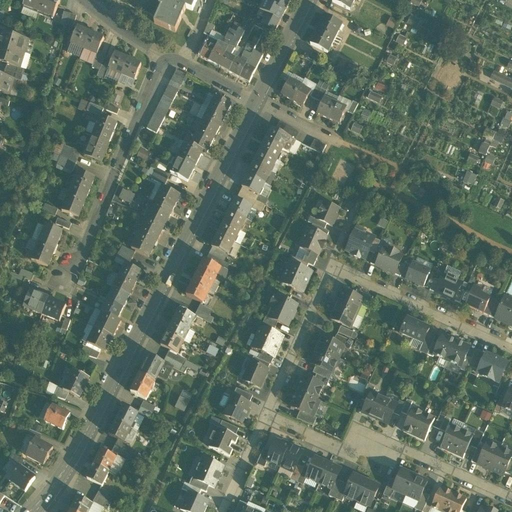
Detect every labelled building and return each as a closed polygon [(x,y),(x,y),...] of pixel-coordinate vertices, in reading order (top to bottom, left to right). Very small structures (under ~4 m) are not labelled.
[(30,11),(38,15),(43,0),(26,0),(24,7),(30,10),(30,11)] [(60,3),(52,0),(43,0),(38,15),(45,18),(46,16),(53,19),(60,3)] [(175,33),(186,9),(173,3),(166,0),(164,0),(158,15),(160,16),(157,24),(155,23),(154,24),(175,33)] [(196,0),(174,0),(173,3),(186,9),(192,11),(196,0)] [(275,0),(272,5),(285,12),(290,2),(286,0),(275,0)] [(333,0),(333,2),(350,11),(354,0),(333,0)] [(259,12),(261,12),(267,15),(280,22),(285,12),(272,5),(268,3),(265,1),(259,12)] [(35,20),(38,15),(30,11),(30,10),(24,7),(20,14),(35,20)] [(258,17),(264,21),(267,15),(261,12),(258,17)] [(61,24),(67,26),(70,15),(64,13),(61,24)] [(77,16),(70,15),(67,26),(74,28),(77,16)] [(280,22),(267,15),(264,21),(261,26),(265,28),(275,33),(280,22)] [(310,45),(327,54),(342,25),(325,17),(310,45)] [(416,27),(419,21),(410,17),(407,23),(416,27)] [(398,22),(390,18),(386,26),(394,30),(398,22)] [(203,35),(209,37),(212,32),(214,27),(208,24),(203,35)] [(363,29),(357,26),(354,32),(360,36),(363,29)] [(71,44),(84,49),(91,33),(78,28),(71,44)] [(225,42),(226,43),(230,45),(236,33),(231,31),(230,30),(226,39),(225,42)] [(230,45),(229,47),(235,50),(236,49),(244,32),(238,30),(236,33),(230,45)] [(28,40),(29,41),(31,35),(30,35),(17,31),(16,36),(29,40),(28,40)] [(0,47),(23,54),(25,48),(26,49),(26,48),(28,40),(29,40),(16,36),(15,36),(15,37),(0,32),(0,47)] [(208,39),(209,39),(219,44),(222,37),(212,32),(209,37),(208,39)] [(104,39),(91,33),(84,49),(97,54),(104,39)] [(209,39),(207,44),(216,49),(219,44),(209,39)] [(229,47),(230,45),(226,43),(224,46),(219,44),(216,49),(226,54),(229,47)] [(244,52),(244,53),(245,52),(251,55),(253,52),(256,46),(252,44),(249,43),(244,52)] [(84,49),(71,44),(67,53),(80,59),(84,49)] [(209,62),(216,49),(207,44),(200,57),(209,62)] [(24,55),(23,54),(0,47),(0,61),(7,64),(7,65),(20,69),(24,55)] [(231,57),(235,50),(229,47),(226,54),(231,57)] [(26,49),(24,55),(31,57),(33,50),(26,48),(26,49)] [(97,54),(84,49),(80,59),(80,61),(93,66),(97,54)] [(219,67),(226,54),(216,49),(209,62),(219,67)] [(240,51),(236,49),(235,50),(231,57),(236,60),(240,51)] [(241,60),(240,62),(246,65),(251,55),(245,52),(244,53),(241,60)] [(251,55),(246,65),(255,70),(262,57),(253,52),(251,55)] [(303,58),(314,64),(317,57),(306,52),(303,58)] [(92,68),(99,71),(105,57),(97,54),(93,66),(92,68)] [(108,70),(122,75),(128,60),(115,54),(112,60),(108,70)] [(229,73),(236,60),(231,57),(226,54),(219,67),(229,73)] [(112,60),(105,57),(99,71),(107,74),(108,70),(112,60)] [(141,65),(128,60),(122,75),(135,81),(141,65)] [(239,78),(246,65),(240,62),(236,60),(229,73),(239,78)] [(347,63),(341,60),(338,67),(344,70),(347,63)] [(7,65),(5,71),(4,76),(14,79),(14,80),(22,82),(24,76),(23,76),(24,70),(20,69),(7,65)] [(249,83),(255,70),(246,65),(239,78),(249,83)] [(107,74),(104,80),(118,85),(119,83),(122,75),(108,70),(107,74)] [(511,90),(511,89),(511,80),(493,70),(489,78),(511,90)] [(107,74),(99,71),(97,77),(104,80),(107,74)] [(177,71),(174,76),(184,81),(186,75),(177,71)] [(300,87),(304,81),(293,75),(293,76),(287,73),(282,81),(288,84),(290,81),(300,87)] [(0,93),(7,95),(8,89),(11,90),(14,80),(14,79),(4,76),(0,75),(0,93)] [(122,75),(119,83),(132,88),(135,81),(122,75)] [(181,86),(184,81),(174,76),(171,81),(181,86)] [(171,81),(168,86),(178,91),(181,86),(171,81)] [(281,96),(292,102),(300,87),(290,81),(288,84),(281,96)] [(304,81),(300,87),(311,93),(309,97),(310,98),(316,88),(304,81)] [(321,89),(321,90),(326,92),(329,87),(323,84),(321,89)] [(168,86),(165,91),(175,97),(178,91),(168,86)] [(311,93),(300,87),(292,102),(303,108),(309,97),(311,93)] [(310,98),(316,100),(321,90),(321,89),(316,87),(316,88),(310,98)] [(215,97),(222,101),(225,95),(214,90),(211,95),(215,97)] [(326,92),(321,90),(316,100),(321,103),(326,93),(326,92)] [(165,91),(162,97),(173,102),(175,97),(165,91)] [(367,98),(378,104),(381,97),(370,92),(367,98)] [(338,98),(326,93),(321,103),(322,104),(324,100),(335,105),(338,98)] [(203,106),(209,110),(215,97),(211,95),(209,94),(203,106)] [(162,97),(160,102),(170,107),(173,102),(162,97)] [(215,97),(209,110),(225,118),(231,105),(222,101),(215,97)] [(346,110),(345,112),(347,113),(352,103),(339,97),(338,98),(335,105),(346,110)] [(490,107),(500,109),(501,101),(492,98),(490,107)] [(0,105),(1,106),(10,109),(12,103),(0,99),(0,105)] [(317,115),(328,120),(335,105),(324,100),(322,104),(317,115)] [(160,102),(157,107),(167,113),(170,107),(160,102)] [(347,113),(353,115),(358,105),(353,102),(352,103),(347,113)] [(107,111),(117,115),(120,108),(115,105),(110,103),(107,111)] [(89,112),(101,117),(103,110),(92,105),(89,112)] [(346,110),(335,105),(328,120),(340,125),(345,112),(346,110)] [(157,107),(154,113),(165,118),(167,113),(157,107)] [(209,110),(203,122),(219,129),(225,118),(209,110)] [(154,113),(151,118),(162,124),(165,118),(154,113)] [(93,135),(92,137),(109,144),(117,124),(101,117),(97,126),(93,135)] [(159,129),(162,124),(151,118),(149,124),(159,129)] [(503,118),(500,126),(508,129),(511,121),(503,118)] [(203,122),(197,133),(213,141),(219,129),(203,122)] [(275,131),(285,136),(287,132),(289,127),(279,122),(275,131)] [(93,135),(97,126),(89,123),(86,132),(93,135)] [(353,123),(350,131),(359,135),(362,127),(353,123)] [(156,134),(159,129),(149,124),(146,129),(156,134)] [(289,127),(287,132),(297,137),(299,133),(289,127)] [(266,141),(282,150),(288,138),(285,136),(275,131),(272,129),(266,141)] [(295,141),(297,137),(287,132),(285,136),(288,138),(295,141)] [(197,133),(191,145),(203,151),(206,153),(213,141),(197,133)] [(493,140),(502,142),(504,135),(495,133),(493,140)] [(101,164),(109,144),(92,137),(84,157),(101,164)] [(295,141),(288,138),(282,150),(287,152),(288,153),(289,153),(295,141)] [(310,149),(321,155),(326,146),(314,140),(310,149)] [(260,153),(276,161),(282,150),(266,141),(260,153)] [(301,144),(295,141),(289,153),(295,156),(301,144)] [(178,158),(180,159),(195,166),(203,151),(191,145),(188,143),(183,152),(181,151),(178,158)] [(477,153),(484,156),(489,146),(481,143),(477,153)] [(64,146),(60,156),(76,162),(80,153),(64,146)] [(137,158),(142,160),(146,152),(141,150),(137,158)] [(287,152),(282,150),(276,161),(281,164),(287,152)] [(254,164),(270,173),(276,161),(260,153),(254,164)] [(469,154),(466,162),(475,166),(478,158),(469,154)] [(486,155),(482,168),(488,170),(493,158),(486,155)] [(73,170),(76,162),(60,156),(57,163),(73,170)] [(187,183),(195,166),(180,159),(175,168),(173,167),(170,174),(187,183)] [(281,164),(276,161),(270,173),(275,175),(281,164)] [(254,164),(248,176),(264,184),(269,175),(270,173),(254,164)] [(157,170),(154,174),(166,180),(168,175),(157,170)] [(78,172),(70,192),(86,199),(95,179),(78,172)] [(465,172),(462,182),(472,186),(476,175),(465,172)] [(163,186),(166,180),(154,174),(152,180),(163,186)] [(258,196),(264,184),(248,176),(242,188),(258,196)] [(240,193),(261,204),(264,199),(258,196),(242,188),(240,193)] [(155,203),(157,204),(172,212),(180,197),(165,189),(160,197),(158,196),(155,203)] [(125,191),(121,200),(131,205),(136,196),(125,191)] [(78,219),(86,199),(70,192),(62,212),(78,219)] [(252,209),(257,212),(261,214),(265,206),(261,204),(240,193),(239,194),(236,200),(252,209)] [(229,212),(246,221),(252,209),(236,200),(235,200),(229,212)] [(327,225),(332,227),(340,210),(324,203),(317,220),(327,225)] [(147,219),(149,220),(164,227),(172,212),(157,204),(152,213),(150,212),(147,219)] [(43,213),(58,219),(61,212),(46,206),(43,213)] [(251,223),(257,212),(252,209),(246,221),(251,223)] [(229,212),(223,224),(240,232),(246,221),(229,212)] [(312,225),(318,227),(324,230),(327,225),(317,220),(310,217),(308,223),(312,225)] [(71,224),(58,219),(56,225),(69,230),(71,224)] [(139,234),(141,235),(156,243),(164,227),(149,220),(144,228),(143,227),(139,234)] [(385,231),(388,223),(380,220),(377,227),(385,231)] [(240,232),(245,235),(251,223),(246,221),(240,232)] [(223,224),(217,235),(234,244),(240,232),(223,224)] [(47,226),(39,243),(54,250),(56,245),(57,246),(62,232),(47,226)] [(358,226),(356,231),(365,235),(367,230),(358,226)] [(329,232),(324,230),(318,227),(315,233),(326,238),(329,232)] [(311,253),(318,256),(321,249),(322,250),(325,244),(324,243),(326,238),(315,233),(310,230),(308,230),(300,248),(311,253)] [(360,257),(366,260),(369,252),(375,240),(365,235),(356,231),(347,251),(355,255),(354,256),(359,259),(360,257)] [(245,235),(240,232),(234,244),(239,246),(245,235)] [(148,259),(156,243),(141,235),(137,244),(135,243),(131,250),(148,259)] [(231,249),(234,244),(217,235),(211,247),(212,248),(227,255),(228,256),(231,249)] [(369,252),(374,255),(375,253),(380,242),(375,240),(369,252)] [(450,245),(443,242),(440,249),(447,252),(450,245)] [(53,254),(54,250),(39,243),(32,261),(48,268),(53,254)] [(239,246),(234,244),(231,249),(237,252),(240,247),(239,246)] [(457,248),(450,245),(447,252),(446,254),(453,257),(457,248)] [(121,248),(119,252),(131,258),(133,254),(121,248)] [(209,255),(223,262),(227,255),(212,248),(209,255)] [(376,266),(395,275),(399,264),(402,258),(397,256),(398,254),(389,250),(388,252),(383,250),(381,256),(376,266)] [(129,263),(131,258),(119,252),(116,257),(129,263)] [(308,258),(316,261),(318,256),(311,253),(308,258)] [(370,264),(376,266),(381,256),(375,253),(374,255),(370,264)] [(229,265),(223,262),(209,255),(206,262),(220,269),(226,272),(229,265)] [(305,256),(302,262),(308,265),(313,267),(316,261),(308,258),(305,256)] [(306,270),(308,265),(302,262),(292,258),(290,263),(306,270)] [(418,258),(415,265),(429,271),(432,264),(418,258)] [(198,273),(214,281),(220,269),(206,262),(204,261),(198,273)] [(281,283),(303,293),(308,282),(306,276),(308,271),(306,270),(290,263),(281,283)] [(395,275),(400,277),(401,276),(405,266),(399,264),(395,275)] [(405,280),(423,288),(430,271),(429,271),(415,265),(413,264),(411,267),(406,278),(405,280)] [(125,265),(119,277),(135,285),(141,273),(125,265)] [(401,276),(406,278),(411,267),(406,265),(405,266),(401,276)] [(447,267),(443,276),(448,278),(449,276),(458,280),(461,273),(447,267)] [(22,269),(19,276),(26,279),(33,282),(36,275),(22,269)] [(226,272),(220,269),(214,281),(220,284),(226,272)] [(23,285),(26,279),(19,276),(11,273),(9,279),(23,285)] [(208,293),(214,281),(198,273),(192,285),(208,293)] [(435,293),(454,302),(459,291),(461,285),(457,283),(458,280),(449,276),(448,278),(443,276),(440,282),(435,293)] [(119,277),(113,289),(129,297),(135,285),(119,277)] [(435,293),(440,282),(434,280),(429,291),(435,293)] [(214,296),(220,284),(214,281),(208,293),(214,296)] [(208,293),(192,285),(186,297),(202,305),(208,293)] [(465,306),(483,315),(491,298),(489,298),(481,294),(480,294),(482,290),(474,287),(473,290),(472,290),(465,306)] [(484,287),(481,294),(489,298),(492,290),(484,287)] [(113,289),(107,300),(123,308),(129,297),(113,289)] [(343,291),(336,307),(356,316),(363,301),(363,300),(354,296),(343,291)] [(363,301),(370,304),(373,298),(356,291),(354,296),(363,300),(363,301)] [(454,302),(459,304),(464,293),(459,291),(454,302)] [(24,308),(41,315),(48,300),(44,298),(31,293),(24,308)] [(278,323),(288,327),(297,306),(279,298),(278,299),(275,297),(274,300),(273,299),(272,301),(273,301),(270,307),(274,309),(270,318),(269,319),(278,323)] [(489,317),(495,303),(497,301),(491,298),(483,315),(489,317)] [(495,320),(511,327),(511,301),(505,298),(501,306),(495,320)] [(52,302),(48,300),(41,315),(60,323),(66,307),(52,301),(52,302)] [(103,313),(105,314),(117,320),(123,308),(107,300),(101,312),(103,313)] [(363,301),(356,316),(363,319),(370,304),(363,301)] [(501,306),(495,303),(489,317),(495,320),(501,306)] [(198,311),(208,317),(209,316),(211,311),(200,306),(198,311)] [(351,327),(356,316),(336,307),(330,320),(350,329),(351,327)] [(179,311),(173,322),(189,331),(196,319),(179,311)] [(206,322),(208,317),(198,311),(195,317),(206,322)] [(95,329),(97,330),(112,337),(120,322),(117,320),(105,314),(100,323),(99,322),(95,329)] [(266,316),(263,323),(275,328),(278,323),(269,319),(270,318),(266,316)] [(358,330),(363,319),(356,316),(351,327),(358,330)] [(61,330),(66,332),(70,321),(65,319),(61,330)] [(422,344),(423,344),(427,335),(429,330),(407,320),(401,335),(412,339),(422,344)] [(173,322),(167,334),(184,342),(189,331),(173,322)] [(273,334),(275,328),(263,323),(261,328),(273,334)] [(338,333),(350,339),(353,333),(340,327),(338,333)] [(261,352),(274,358),(283,338),(273,334),(261,328),(257,337),(252,335),(246,346),(261,352)] [(104,353),(112,337),(97,330),(92,338),(91,337),(87,344),(104,353)] [(177,354),(184,342),(167,334),(161,346),(177,354)] [(344,348),(349,350),(353,343),(337,335),(333,343),(344,347),(344,348)] [(419,352),(427,355),(433,343),(435,339),(427,335),(423,344),(422,344),(419,352)] [(470,348),(456,342),(442,336),(438,345),(434,356),(439,358),(447,362),(461,368),(466,357),(470,348)] [(322,338),(317,350),(339,359),(344,348),(344,347),(333,343),(322,338)] [(408,347),(419,352),(422,344),(412,339),(408,347)] [(438,345),(433,343),(427,355),(433,358),(433,356),(434,356),(438,345)] [(210,345),(206,353),(215,357),(219,350),(210,345)] [(80,354),(97,359),(99,354),(84,346),(80,354)] [(332,374),(339,359),(317,350),(310,364),(316,367),(332,374)] [(475,350),(471,360),(468,367),(479,372),(486,355),(475,350)] [(169,352),(167,358),(164,363),(173,368),(184,374),(187,369),(183,367),(186,362),(186,361),(169,352)] [(261,352),(258,359),(270,365),(271,365),(274,358),(261,352)] [(478,374),(498,383),(507,365),(486,355),(479,372),(478,374)] [(164,363),(152,356),(151,358),(163,365),(164,363)] [(139,375),(140,375),(155,383),(158,377),(164,365),(163,365),(151,358),(149,357),(139,375)] [(267,370),(270,365),(258,359),(253,357),(251,363),(267,370)] [(465,372),(468,367),(471,360),(466,357),(461,368),(460,370),(465,372)] [(447,362),(439,358),(436,366),(444,369),(447,362)] [(187,369),(190,370),(192,365),(186,362),(183,367),(187,369)] [(447,362),(444,369),(458,376),(460,370),(461,368),(447,362)] [(173,368),(164,363),(163,365),(164,365),(158,377),(166,381),(173,368)] [(255,387),(260,389),(268,371),(267,370),(251,363),(245,376),(248,384),(250,389),(255,387)] [(313,374),(316,375),(329,381),(332,374),(316,367),(313,374)] [(63,391),(80,400),(83,395),(82,394),(89,380),(73,371),(63,391)] [(146,401),(155,383),(140,375),(130,393),(138,396),(138,397),(146,401)] [(329,381),(316,375),(313,382),(323,386),(322,386),(326,388),(329,381)] [(298,392),(316,400),(318,396),(319,396),(321,391),(321,390),(322,386),(323,386),(313,382),(304,378),(298,392)] [(362,392),(364,385),(353,382),(351,389),(362,392)] [(46,394),(59,399),(63,391),(49,384),(46,394)] [(361,400),(367,403),(372,394),(375,389),(368,386),(361,400)] [(502,408),(511,412),(511,388),(506,399),(502,408)] [(233,397),(249,404),(253,396),(236,389),(233,397)] [(183,392),(180,398),(189,401),(191,396),(183,392)] [(300,412),(313,418),(313,417),(320,402),(316,400),(298,392),(291,408),(300,412)] [(219,406),(226,409),(229,402),(229,403),(232,397),(224,393),(219,406)] [(362,414),(375,420),(384,400),(372,394),(367,403),(362,414)] [(224,415),(242,423),(244,418),(246,419),(250,411),(248,410),(250,405),(249,404),(233,397),(232,397),(229,403),(229,402),(226,409),(226,410),(224,415)] [(494,411),(500,414),(502,408),(506,399),(501,397),(494,411)] [(175,409),(184,413),(189,401),(180,398),(175,409)] [(397,405),(384,400),(375,420),(388,425),(393,414),(397,405)] [(400,417),(401,413),(405,404),(399,401),(397,405),(393,414),(400,417)] [(407,401),(405,404),(401,413),(406,416),(412,403),(407,401)] [(144,402),(141,408),(152,414),(155,408),(144,402)] [(45,422),(63,431),(70,415),(52,406),(45,422)] [(123,408),(116,422),(131,430),(138,416),(123,408)] [(149,420),(152,414),(141,408),(138,414),(149,420)] [(403,432),(414,437),(424,415),(413,410),(403,432)] [(296,419),(313,427),(316,419),(313,417),(313,418),(300,412),(296,419)] [(434,420),(424,415),(414,437),(425,442),(434,420)] [(434,428),(439,431),(445,418),(440,415),(434,428)] [(144,419),(138,416),(131,430),(137,433),(144,419)] [(450,420),(445,418),(439,431),(445,433),(450,420)] [(124,443),(126,439),(131,430),(116,422),(109,436),(118,441),(124,444),(124,443)] [(219,429),(235,437),(238,429),(222,422),(219,429)] [(441,449),(452,454),(462,432),(451,427),(441,449)] [(209,448),(229,457),(232,450),(229,449),(232,443),(235,445),(238,438),(235,437),(219,429),(217,428),(215,435),(213,434),(210,441),(211,442),(209,448)] [(23,435),(34,440),(37,434),(26,429),(23,435)] [(137,433),(131,430),(126,439),(132,442),(137,433)] [(469,446),(477,450),(483,435),(475,431),(473,437),(469,446)] [(473,437),(462,432),(452,454),(463,459),(469,446),(473,437)] [(27,457),(44,466),(53,450),(36,440),(27,457)] [(278,466),(281,467),(290,447),(276,441),(271,452),(267,461),(269,462),(278,466)] [(117,443),(114,448),(117,450),(128,455),(132,457),(136,459),(138,454),(123,446),(117,443)] [(478,465),(490,471),(500,449),(487,444),(478,465)] [(302,453),(290,447),(281,467),(293,472),(293,473),(297,465),(302,453)] [(257,465),(264,468),(267,461),(271,452),(264,449),(257,465)] [(511,456),(511,454),(500,449),(490,471),(503,477),(505,473),(510,460),(511,456)] [(128,455),(117,450),(114,455),(117,456),(117,457),(125,461),(128,455)] [(94,465),(109,473),(116,459),(110,456),(101,451),(94,465)] [(5,460),(19,468),(23,460),(9,453),(5,460)] [(117,457),(116,459),(109,473),(116,477),(125,461),(117,457)] [(317,483),(319,484),(328,464),(315,458),(310,469),(306,478),(317,483)] [(223,468),(204,459),(201,466),(200,466),(197,473),(198,473),(195,479),(195,480),(209,487),(214,489),(217,482),(218,482),(221,475),(220,475),(223,468)] [(276,471),(278,466),(269,462),(267,467),(276,471)] [(341,470),(328,464),(319,484),(331,490),(332,490),(336,480),(341,470)] [(102,487),(109,473),(94,465),(87,479),(102,487)] [(290,480),(296,483),(303,468),(297,465),(293,473),(293,472),(290,480)] [(303,468),(296,483),(303,486),(304,484),(306,478),(310,469),(304,466),(303,468)] [(277,474),(290,480),(293,472),(281,467),(277,474)] [(10,482),(25,493),(35,479),(21,468),(10,482)] [(393,491),(406,497),(415,477),(402,471),(397,482),(393,491)] [(355,500),(357,501),(366,481),(353,475),(349,486),(344,496),(345,496),(347,497),(347,499),(353,501),(355,500)] [(427,482),(415,477),(406,497),(418,502),(418,503),(422,493),(427,482)] [(206,493),(209,487),(195,480),(195,479),(192,478),(189,485),(201,491),(206,493)] [(250,478),(245,487),(251,489),(255,480),(250,478)] [(317,483),(306,478),(304,484),(315,489),(317,483)] [(383,495),(390,499),(393,491),(397,482),(390,479),(389,481),(383,495)] [(328,496),(335,499),(343,483),(336,480),(332,490),(331,490),(328,496)] [(379,487),(366,481),(357,501),(360,502),(360,504),(366,507),(368,506),(370,507),(379,487)] [(188,493),(198,497),(201,491),(189,485),(185,483),(182,490),(188,493)] [(349,486),(343,483),(335,499),(342,502),(345,496),(344,496),(349,486)] [(431,508),(439,511),(445,511),(453,494),(440,488),(433,504),(431,508)] [(100,489),(97,496),(106,501),(109,494),(100,489)] [(180,511),(182,511),(204,511),(207,507),(203,505),(205,500),(198,497),(188,493),(180,511)] [(415,510),(419,511),(422,511),(427,501),(429,496),(422,493),(418,503),(418,502),(415,510)] [(114,497),(109,494),(106,501),(110,504),(114,497)] [(466,500),(453,494),(445,511),(460,511),(461,511),(466,500)] [(110,504),(106,501),(97,496),(93,502),(104,509),(107,510),(110,504)] [(70,511),(71,511),(88,511),(93,505),(92,505),(78,497),(70,511)] [(418,502),(406,497),(402,504),(415,510),(418,502)] [(427,501),(422,511),(429,511),(431,508),(433,504),(427,501)] [(93,502),(92,505),(93,505),(88,511),(102,511),(104,509),(93,502)] [(235,511),(244,511),(246,508),(246,509),(247,505),(240,502),(235,511)] [(247,505),(246,509),(253,511),(264,511),(265,511),(248,503),(247,505)]
